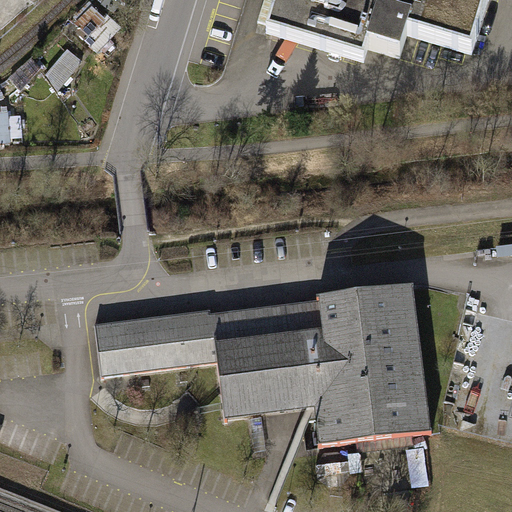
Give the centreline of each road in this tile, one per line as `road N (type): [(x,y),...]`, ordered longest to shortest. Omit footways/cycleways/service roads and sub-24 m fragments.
road 1 (residential): [(123,279),(156,300),(511,262)]
road 2 (track): [(339,281),(338,251),(355,231),(511,208)]
road 3 (unclassified): [(181,0),(128,173)]
road 4 (unclassified): [(0,291),(123,279)]
